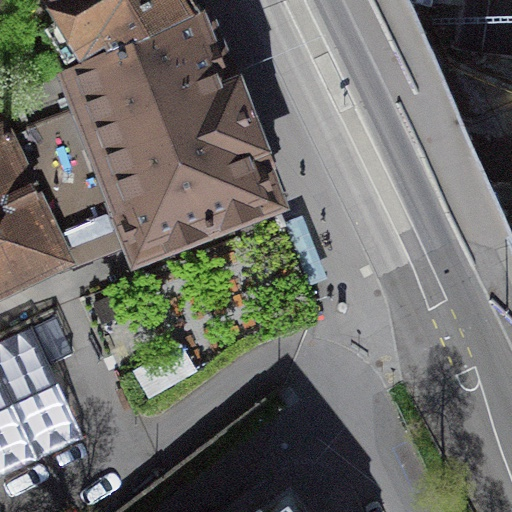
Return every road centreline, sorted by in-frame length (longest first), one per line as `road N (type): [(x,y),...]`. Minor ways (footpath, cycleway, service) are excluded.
road 1 (tertiary): [(291,0),(511,450)]
road 2 (residential): [(401,511),(363,447),(325,432),(290,438),(194,511)]
